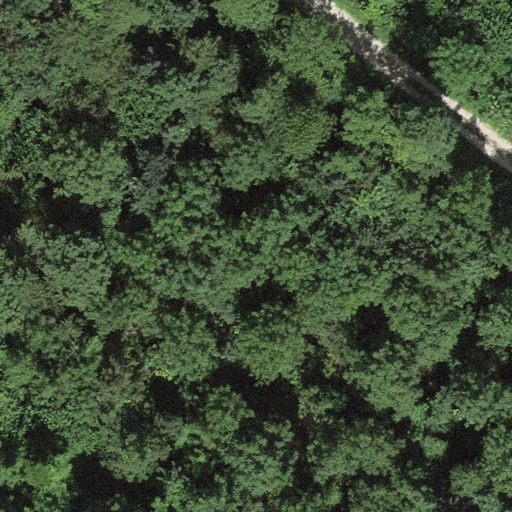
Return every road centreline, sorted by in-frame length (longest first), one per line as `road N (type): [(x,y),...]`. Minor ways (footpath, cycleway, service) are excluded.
road 1 (track): [(511,168),(302,0)]
road 2 (track): [(511,263),(305,166)]
